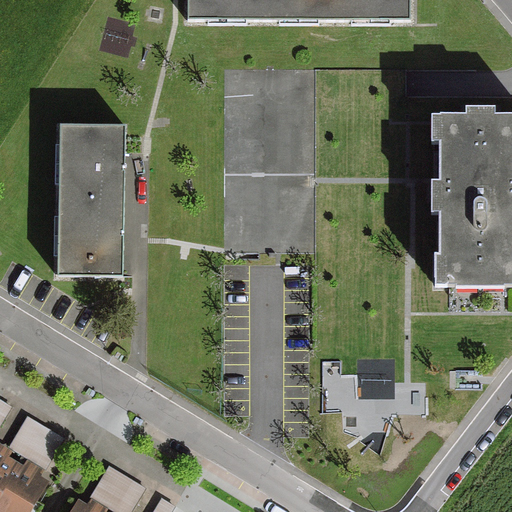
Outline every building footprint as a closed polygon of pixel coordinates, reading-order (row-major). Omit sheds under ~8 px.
[(185,0),(185,23),(259,23),(259,0),(185,0)] [(259,0),(259,23),(334,23),(333,0),(259,0)] [(408,0),(333,0),(334,23),(408,24),(408,0)] [(511,118),(492,118),(492,111),(463,111),(463,118),(437,118),(437,184),(428,184),(428,199),(437,199),(437,257),(433,257),(432,288),(511,288),(511,215),(510,215),(510,199),(511,198),(511,118)] [(56,202),(122,203),(122,173),(120,173),(120,169),(122,169),(123,128),(57,127),(56,202)] [(119,234),(121,234),(122,203),(56,202),(55,278),(120,279),(121,238),(119,238),(119,234)] [(0,401),(0,428),(7,417),(12,408),(0,401)] [(7,448),(19,456),(25,447),(37,427),(25,420),(13,439),(7,448)] [(26,466),(36,472),(39,467),(43,470),(60,441),(37,427),(25,447),(19,456),(20,456),(12,469),(21,474),(24,468),(26,466)] [(0,457),(0,487),(12,469),(1,462),(3,459),(0,457)] [(35,474),(37,472),(36,472),(26,466),(24,468),(21,474),(12,469),(0,487),(0,511),(24,511),(41,486),(31,481),(35,474)] [(89,498),(111,511),(129,483),(106,469),(89,498)] [(128,511),(142,491),(129,483),(111,511),(128,511)] [(168,511),(171,509),(159,501),(151,511),(168,511)]
